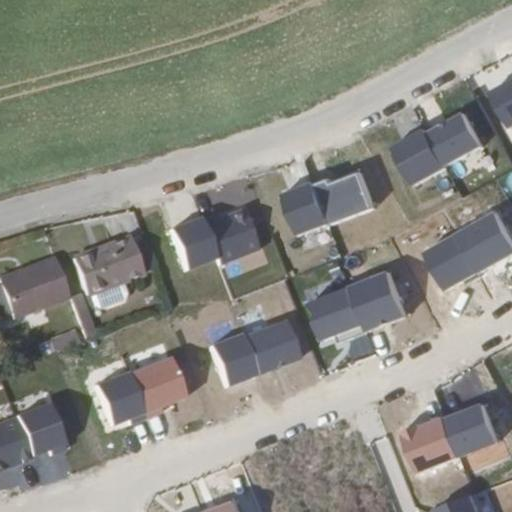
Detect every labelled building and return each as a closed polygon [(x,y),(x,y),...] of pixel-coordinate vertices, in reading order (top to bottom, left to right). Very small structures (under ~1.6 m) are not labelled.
[(117,229),(60,252),(75,289),(79,288),(82,299),(90,301),(112,293),(115,285),(111,274),(132,265),(117,229)] [(10,324),(66,305),(60,288),(52,267),(0,286),(0,323),(9,320),(10,324)] [(70,285),(60,288),(66,305),(76,332),(86,328),(70,285)] [(45,334),(48,344),(70,335),(66,325),(45,334)] [(407,511),(376,410),(217,459),(233,511),(407,511)]
